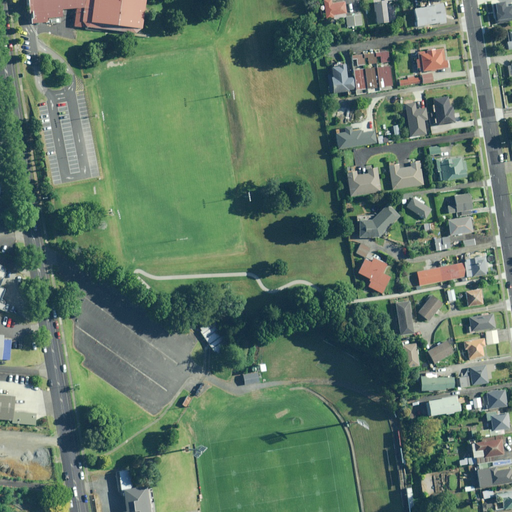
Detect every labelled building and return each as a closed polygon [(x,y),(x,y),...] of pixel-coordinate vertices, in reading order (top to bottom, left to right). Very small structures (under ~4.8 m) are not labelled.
[(28,18),(29,24),(45,22),(45,18),(60,16),(59,9),(75,8),(72,26),(85,28),(85,27),(134,33),(139,29),(142,0),(25,0),(26,13),(29,13),(30,18),(28,18)] [(322,0),(324,18),(345,16),(343,2),(331,3),(330,0),(322,0)] [(385,0),(372,2),(373,12),(374,12),(376,23),(388,22),(385,0)] [(438,24),(444,23),(441,3),(419,6),(419,8),(413,9),(415,21),(413,21),(414,26),(438,22),(438,24)] [(345,17),(346,26),(361,24),(360,15),(345,17)] [(422,71),(446,67),(445,58),(443,58),(441,48),(434,49),(433,48),(425,49),(425,51),(416,52),(417,59),(415,59),(416,68),(421,67),(422,71)] [(374,53),(375,57),(379,56),(380,62),(388,61),(387,51),(374,53)] [(362,54),(362,58),(366,58),(367,64),(376,63),(375,57),(374,53),(362,54)] [(351,55),(351,59),(355,59),(356,65),(363,64),(362,58),(362,54),(351,55)] [(353,89),(352,77),(347,78),(346,64),(343,65),(343,62),(336,62),(333,65),(333,67),(331,67),(331,77),(330,77),(331,93),(348,92),(347,90),(353,89)] [(375,67),(378,87),(391,86),(389,65),(375,67)] [(363,68),(366,89),(378,87),(375,67),(363,68)] [(366,89),(363,68),(353,70),(355,90),(366,89)] [(420,74),(421,84),(432,82),(431,73),(420,74)] [(412,76),(406,77),(407,80),(398,81),(399,86),(420,83),(419,77),(413,79),(412,76)] [(431,105),(432,112),(434,112),(435,118),(433,118),(434,123),(436,123),(436,126),(455,123),(452,106),(448,107),(447,96),(432,98),(433,105),(431,105)] [(335,133),(337,133),(337,138),(342,139),(342,141),(354,141),(354,140),(367,141),(368,126),(359,125),(359,106),(344,106),(344,107),(337,107),(337,119),(340,119),(340,122),(335,122),(335,133)] [(430,125),(417,127),(419,134),(431,132),(430,125)] [(438,146),(427,147),(428,154),(439,153),(438,146)] [(438,170),(440,181),(465,177),(464,169),(462,169),(460,157),(438,161),(440,170),(438,170)] [(398,164),(387,165),(391,189),(423,184),(419,160),(409,162),(409,166),(398,168),(398,164)] [(355,170),(345,172),(349,196),(380,191),(376,167),(366,168),(367,173),(356,174),(355,170)] [(447,205),(448,213),(456,211),(456,216),(471,213),(467,193),(452,195),(454,204),(447,205)] [(414,198),(411,197),(405,206),(424,219),(430,210),(422,204),(423,203),(415,197),(414,198)] [(373,216),(355,216),(355,222),(358,222),(357,237),(379,237),(398,216),(388,207),(386,210),(379,210),(373,216)] [(469,216),(446,219),(449,235),(472,231),(469,216)] [(448,237),(434,239),(435,249),(450,247),(448,237)] [(359,242),(354,252),(364,257),(369,247),(359,242)] [(486,274),(483,256),(463,260),(463,262),(416,271),(419,285),(465,276),(465,278),(486,274)] [(366,286),(381,293),(390,277),(381,272),(386,264),(371,257),(369,262),(363,258),(356,272),(368,278),(367,280),(369,281),(366,286)] [(452,289),(446,290),(448,301),(455,300),(452,289)] [(479,289),(465,291),(467,306),(482,304),(479,289)] [(427,299),(417,312),(428,321),(442,303),(430,293),(426,298),(427,299)] [(408,300),(394,302),(399,334),(413,332),(408,300)] [(494,327),(492,313),(487,314),(486,313),(480,314),(481,315),(468,317),(470,331),(494,327)] [(254,333),(246,317),(237,321),(244,338),(254,333)] [(230,346),(214,318),(199,327),(210,346),(215,355),(230,346)] [(496,329),(484,331),(486,344),(498,343),(496,329)] [(475,359),(475,357),(483,356),(483,354),(485,354),(483,338),(480,339),(479,337),(472,338),(472,340),(463,341),(464,349),(467,349),(468,360),(475,359)] [(426,351),(432,363),(452,353),(446,341),(426,351)] [(413,342),(400,344),(404,368),(417,366),(413,342)] [(484,365),(468,367),(471,385),(487,382),(484,365)] [(259,382),(258,372),(242,374),(243,384),(259,382)] [(453,388),(453,378),(425,378),(425,376),(419,376),(419,390),(444,390),(444,388),(453,388)] [(467,376),(458,377),(460,387),(469,386),(467,376)] [(485,404),(486,409),(506,406),(504,389),(486,391),(487,404),(485,404)] [(0,420),(6,421),(8,395),(0,393),(0,420)] [(451,413),(458,411),(457,404),(455,404),(454,397),(425,402),(428,417),(443,414),(443,415),(451,414),(451,413)] [(473,404),(473,408),(480,406),(479,397),(472,398),(472,400),(469,401),(470,405),(473,404)] [(480,437),(511,432),(511,427),(509,428),(506,413),(498,414),(497,411),(485,413),(486,420),(490,420),(491,429),(479,431),(480,437)] [(477,425),(470,426),(471,436),(478,436),(477,425)] [(463,460),(459,460),(459,465),(478,464),(478,463),(493,461),(492,456),(502,454),(500,439),(502,438),(502,435),(481,438),(481,442),(474,442),(474,444),(471,444),(472,457),(475,457),(475,458),(463,459),(463,460)] [(495,467),(476,469),(478,487),(511,482),(511,472),(510,473),(509,468),(496,470),(495,467)] [(129,469),(116,470),(119,491),(125,491),(131,490),(129,469)] [(128,511),(127,511),(151,511),(147,487),(131,490),(125,491),(128,511)] [(31,511),(33,492),(0,489),(0,511),(31,511)] [(491,490),(481,491),(482,499),(492,497),(491,490)] [(511,491),(495,494),(496,501),(499,501),(499,503),(501,503),(502,509),(511,507),(511,491)]
